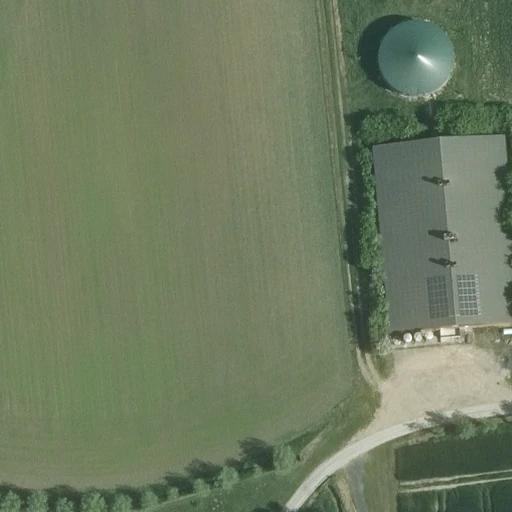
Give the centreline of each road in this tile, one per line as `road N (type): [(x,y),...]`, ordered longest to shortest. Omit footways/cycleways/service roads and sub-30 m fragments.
road 1 (track): [(390,433),(393,410),(367,367),(329,0)]
road 2 (unclassified): [(511,409),(406,426),(364,444),(307,486),(289,511)]
